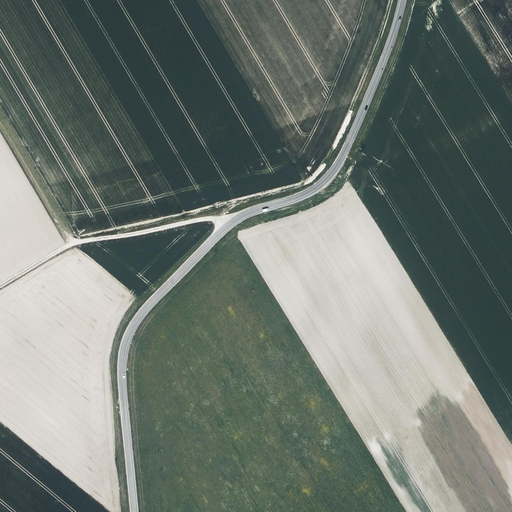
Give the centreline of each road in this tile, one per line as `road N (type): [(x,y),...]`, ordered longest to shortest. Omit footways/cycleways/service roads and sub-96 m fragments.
road 1 (tertiary): [(402,0),(331,175),(231,222),(128,333),(121,383),(135,511)]
road 2 (track): [(231,222),(205,219),(66,244),(0,285)]
road 3 (track): [(66,244),(0,131)]
